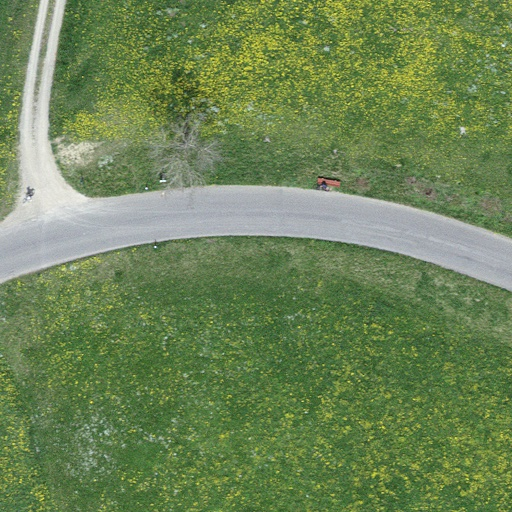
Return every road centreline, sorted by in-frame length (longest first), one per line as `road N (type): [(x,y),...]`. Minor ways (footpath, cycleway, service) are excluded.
road 1 (tertiary): [(511,277),(313,222),(202,216),(0,255)]
road 2 (track): [(61,239),(45,140),(45,77),(59,0)]
